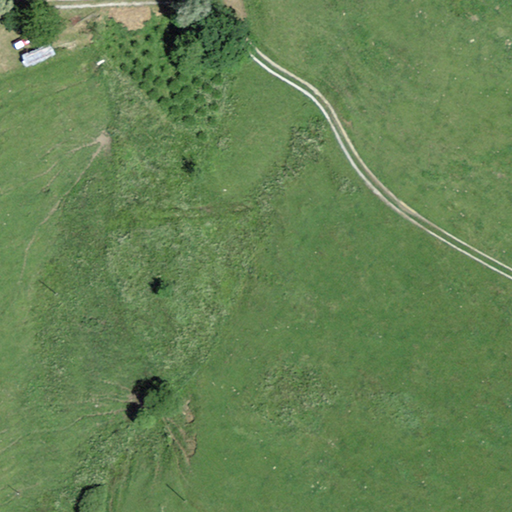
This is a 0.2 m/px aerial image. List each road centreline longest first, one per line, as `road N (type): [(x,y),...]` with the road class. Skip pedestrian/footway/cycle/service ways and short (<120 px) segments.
road 1 (track): [(511,272),(393,207),(360,167),(325,100),(246,52),(223,17),(185,0)]
road 2 (track): [(131,0),(0,9)]
